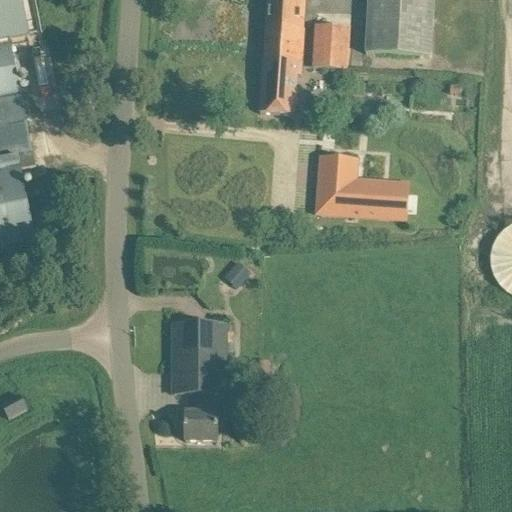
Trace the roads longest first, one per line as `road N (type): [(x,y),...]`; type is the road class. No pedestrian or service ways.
road 1 (unclassified): [(115,331),(113,254),(133,0)]
road 2 (unclassified): [(136,511),(115,331)]
